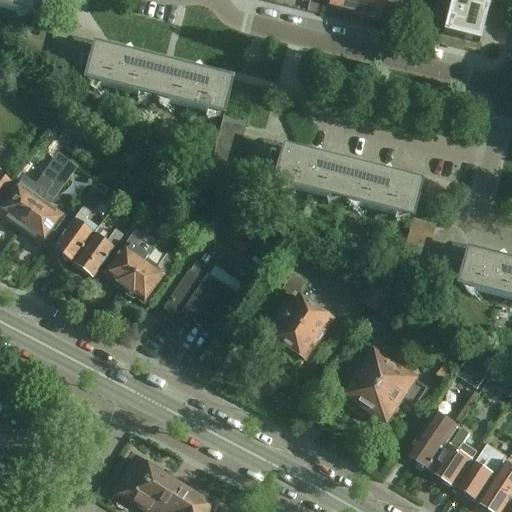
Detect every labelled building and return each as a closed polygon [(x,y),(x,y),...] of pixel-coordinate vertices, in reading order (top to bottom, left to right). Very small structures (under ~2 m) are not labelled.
[(0,0),(0,8),(7,10),(32,17),(32,15),(35,0),(0,0)] [(329,0),(327,7),(334,9),(353,13),(356,0),(329,0)] [(380,20),(382,12),(399,16),(402,0),(356,0),(353,13),(380,20)] [(450,0),(448,12),(484,21),(489,0),(450,0)] [(308,4),(306,13),(315,16),(317,7),(308,4)] [(478,44),(484,21),(448,12),(442,35),(478,44)] [(32,15),(32,17),(29,27),(52,33),(55,21),(32,15)] [(29,27),(26,39),(49,44),(52,33),(29,27)] [(26,39),(23,50),(47,56),(49,44),(26,39)] [(82,78),(81,82),(105,88),(127,94),(128,94),(151,100),(160,63),(138,57),(127,54),(115,51),(91,45),(87,61),(86,61),(82,78)] [(43,68),(47,56),(23,50),(20,62),(43,68)] [(160,63),(151,100),(174,105),(197,111),(222,117),(227,97),(226,97),(230,80),(206,74),(193,71),(183,68),(160,63)] [(222,117),(218,130),(242,136),(245,123),(222,117)] [(218,130),(215,143),(238,149),(242,136),(218,130)] [(132,134),(123,146),(144,161),(153,148),(132,134)] [(215,143),(212,156),(235,162),(238,149),(215,143)] [(275,164),(270,185),(295,191),(318,197),(341,203),(350,165),(327,160),(304,154),(280,148),(276,164),(275,164)] [(231,175),(235,162),(212,156),(208,169),(231,175)] [(51,164),(41,178),(51,186),(57,178),(61,172),(51,164)] [(350,165),(341,203),(364,208),(387,214),(411,220),(415,203),(417,198),(416,198),(420,183),(396,177),(373,171),(350,165)] [(193,199),(210,210),(227,185),(210,173),(193,199)] [(0,177),(0,197),(10,184),(0,177)] [(0,212),(0,217),(19,231),(51,186),(41,178),(28,196),(14,186),(4,201),(7,203),(0,212)] [(57,178),(51,186),(60,192),(66,184),(57,178)] [(60,192),(51,186),(19,231),(40,246),(50,233),(52,235),(63,221),(47,209),(60,192)] [(237,203),(230,213),(277,244),(284,234),(237,203)] [(51,253),(70,267),(96,229),(84,221),(89,214),(82,209),(51,253)] [(411,220),(408,233),(431,239),(434,226),(411,220)] [(109,239),(96,229),(70,267),(91,282),(121,238),(113,232),(109,239)] [(408,233),(404,244),(427,251),(431,239),(408,233)] [(122,294),(152,250),(154,247),(153,242),(148,238),(142,239),(135,234),(104,277),(116,285),(114,288),(122,294)] [(404,244),(401,256),(424,262),(427,251),(404,244)] [(122,294),(127,298),(130,299),(132,296),(144,304),(174,261),(167,257),(165,259),(152,250),(122,294)] [(465,267),(460,288),(485,294),(507,300),(511,301),(511,261),(494,257),(470,251),(466,267),(465,267)] [(228,267),(239,274),(249,259),(238,252),(228,267)] [(421,275),(424,262),(401,256),(398,269),(421,275)] [(189,274),(164,310),(179,320),(184,314),(215,335),(245,290),(213,268),(210,273),(196,264),(189,274)] [(303,362),(329,324),(293,300),(303,286),(290,277),(274,301),(286,309),(284,311),(282,311),(274,324),(275,325),(267,337),(287,351),(281,359),(297,370),(303,361),(303,362)] [(376,314),(390,294),(370,280),(356,301),(376,314)] [(390,294),(376,314),(397,329),(417,297),(397,284),(390,294)] [(492,367),(471,354),(455,378),(476,392),(492,367)] [(416,409),(427,392),(415,384),(415,383),(376,356),(366,371),(364,370),(357,381),(358,383),(346,402),(385,429),(404,400),(416,409)] [(443,368),(437,376),(447,383),(453,374),(443,368)] [(509,400),(511,394),(511,380),(499,372),(489,387),(509,400)] [(457,428),(446,421),(436,415),(408,457),(429,471),(457,428)] [(455,489),(477,454),(463,445),(469,436),(462,431),(434,475),(455,489)] [(477,503),(494,477),(506,458),(489,447),(478,462),(459,492),(466,496),(465,498),(474,504),(475,502),(477,503)] [(205,511),(208,508),(188,495),(190,493),(179,486),(177,489),(134,462),(134,461),(133,461),(113,493),(129,503),(144,511),(151,511),(152,511),(154,511),(205,511)] [(511,468),(508,466),(481,506),(490,511),(504,511),(511,501),(511,468)]
